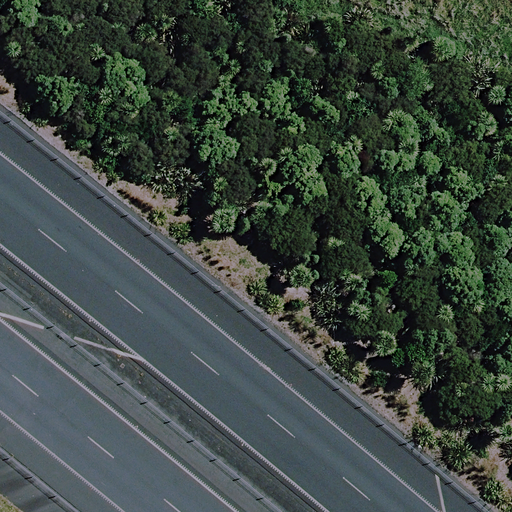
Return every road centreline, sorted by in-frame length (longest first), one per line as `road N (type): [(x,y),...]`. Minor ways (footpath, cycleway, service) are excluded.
road 1 (motorway): [(0,214),(362,511)]
road 2 (motorway): [(138,511),(0,405)]
